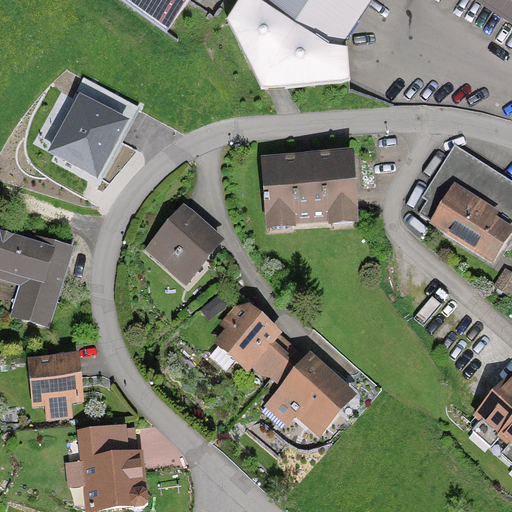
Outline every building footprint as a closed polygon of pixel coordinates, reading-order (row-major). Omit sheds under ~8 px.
[(115,0),(164,35),(188,0),(115,0)] [(360,0),(262,0),(258,7),(246,0),(241,0),(226,24),(259,90),(347,85),(345,55),(332,56),(326,52),(360,0)] [(511,0),(473,0),(511,25),(511,0)] [(127,119),(80,94),(50,151),(97,176),(127,119)] [(418,218),(491,264),(509,235),(511,237),(511,191),(452,154),(423,199),(428,202),(418,218)] [(352,217),(348,162),(263,168),(266,204),(263,204),(263,208),(266,208),(267,222),(284,221),(288,225),(331,222),(334,218),(352,217)] [(218,246),(181,214),(148,251),(167,268),(174,260),(188,273),(200,259),(204,262),(218,246)] [(18,321),(44,329),(58,284),(43,279),(48,262),(58,265),(62,251),(48,246),(46,252),(0,237),(0,234),(1,231),(0,231),(0,279),(23,286),(14,314),(20,316),(18,321)] [(511,290),(511,283),(501,276),(493,289),(507,298),(511,290)] [(274,335),(247,312),(234,313),(231,317),(231,330),(219,343),(233,355),(233,363),(238,367),(246,367),(250,362),(261,372),(277,354),(265,344),(274,335)] [(33,406),(78,402),(74,362),(29,366),(33,406)] [(325,376),(323,378),(308,365),(299,376),(284,363),(269,379),(284,392),(280,397),(276,393),(264,407),(284,425),(293,415),(296,417),(300,417),(312,427),(320,418),(326,423),(349,397),(325,376)] [(511,385),(507,381),(495,394),(488,396),(487,404),(475,417),(481,422),(471,434),(489,450),(499,438),(511,449),(511,385)] [(126,455),(124,427),(82,431),(89,506),(143,501),(139,454),(126,455)]
